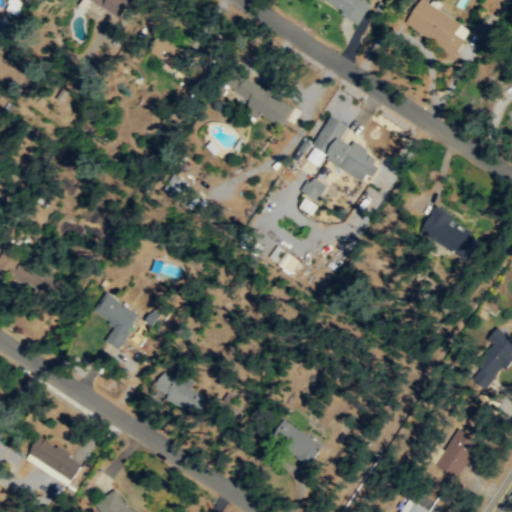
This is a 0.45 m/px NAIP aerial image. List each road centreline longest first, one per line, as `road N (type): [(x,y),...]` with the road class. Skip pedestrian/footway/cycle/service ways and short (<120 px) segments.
road 1 (residential): [(511,176),(245,0)]
road 2 (residential): [(260,511),(0,340)]
